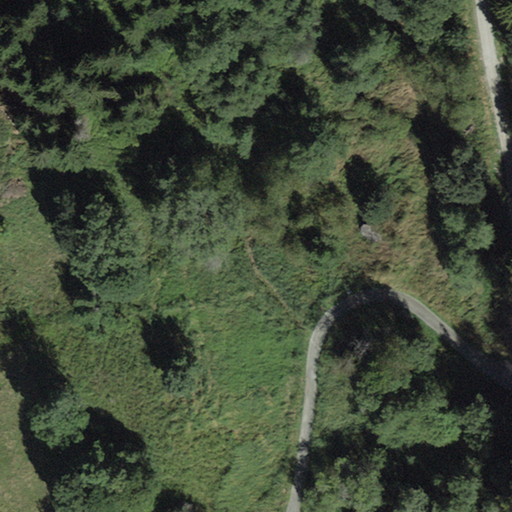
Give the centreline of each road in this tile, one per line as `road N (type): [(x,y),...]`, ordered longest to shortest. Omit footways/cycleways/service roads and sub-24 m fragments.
road 1 (track): [(511,372),(494,374),(385,296),(352,303),(325,324),(314,361),(299,511)]
road 2 (track): [(484,0),(511,145)]
